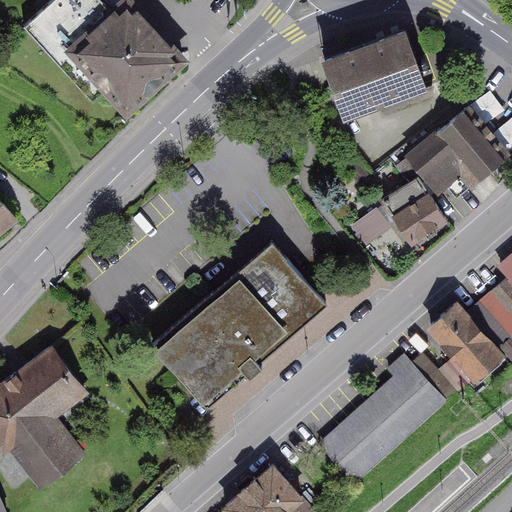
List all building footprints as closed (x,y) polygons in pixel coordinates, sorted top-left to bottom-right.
[(144,16),(129,0),(125,0),(114,12),(103,0),(51,0),(25,24),(94,100),(109,87),(127,108),(173,68),(177,66),(181,63),(183,59),(183,55),(181,51),(178,49),(168,41),(153,25),(152,22),(150,19),(147,17),(144,16)] [(426,83),(406,29),(326,59),(345,112),(426,83)] [(385,113),(429,100),(425,87),(381,100),(385,113)] [(511,152),(511,150),(469,101),(408,152),(452,203),(511,152)] [(419,174),(383,197),(411,241),(447,219),(419,174)] [(0,238),(31,214),(0,176),(0,238)] [(367,242),(395,229),(383,205),(356,218),(367,242)] [(274,241),(154,344),(207,405),(326,302),(274,241)] [(511,257),(502,267),(510,276),(493,290),(500,299),(491,307),(511,331),(511,336),(502,344),(511,355),(511,257)] [(457,301),(431,324),(481,380),(506,358),(457,301)] [(52,347),(0,386),(0,438),(6,447),(16,440),(46,479),(78,455),(48,415),(84,388),(52,347)] [(423,352),(337,428),(371,465),(456,389),(423,352)] [(277,460),(221,504),(227,511),(300,511),(312,503),(277,460)]
